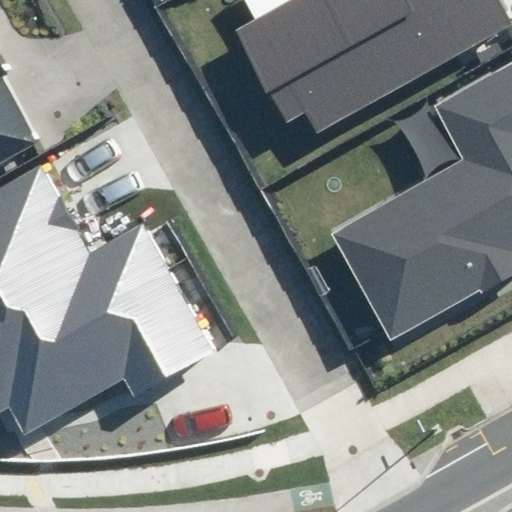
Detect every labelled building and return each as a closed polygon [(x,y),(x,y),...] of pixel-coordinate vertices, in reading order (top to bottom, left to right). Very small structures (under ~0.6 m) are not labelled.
[(296,0),(243,29),(292,117),(307,109),(320,134),(511,28),(511,24),(498,0),(296,0)] [(459,150),(327,227),(394,341),(511,272),(511,60),(433,106),(459,150)] [(0,163),(38,142),(0,72),(0,163)] [(0,373),(0,298),(90,249),(43,162),(0,185),(0,409),(14,402),(0,373)] [(0,298),(0,373),(14,402),(28,426),(123,374),(134,393),(218,347),(147,218),(90,249),(0,298)]
